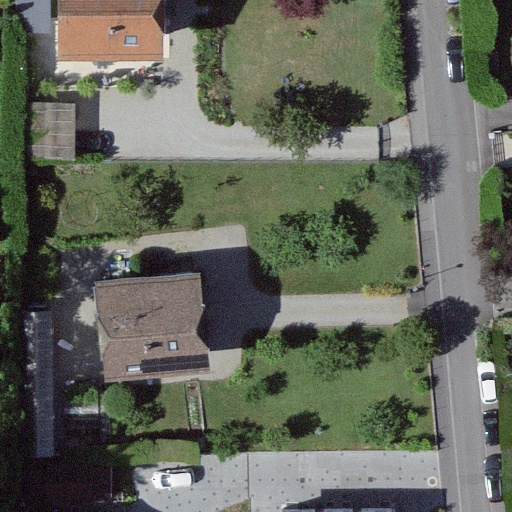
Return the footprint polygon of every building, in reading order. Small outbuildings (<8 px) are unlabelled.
[(49,29),(48,0),(16,0),(17,29),(49,29)] [(165,57),(165,0),(58,0),(59,38),(59,57),(75,57),(165,57)] [(23,92),(76,95),(75,74),(75,57),(59,57),(59,38),(22,39),(23,92)] [(75,103),(24,102),(23,155),(74,156),(75,103)] [(217,364),(207,266),(101,276),(111,375),(217,364)] [(54,309),(22,309),(22,451),(54,451),(54,309)] [(392,488),(391,460),(331,461),(332,490),(392,488)] [(200,463),(143,461),(142,490),(199,493),(200,463)] [(96,498),(96,462),(51,462),(50,498),(96,498)]
